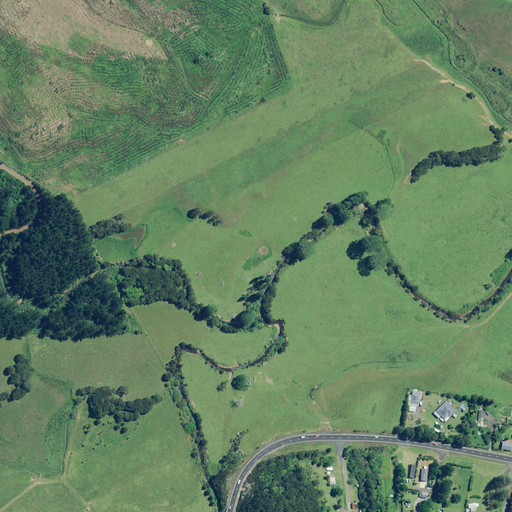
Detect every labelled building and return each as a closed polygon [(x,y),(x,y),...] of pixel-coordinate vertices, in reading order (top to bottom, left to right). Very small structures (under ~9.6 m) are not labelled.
[(415,392),(412,391),(411,396),(409,396),(407,405),(410,406),(408,414),(414,415),(414,412),(415,412),(416,407),(417,404),(418,404),(420,394),(415,393),(415,392)] [(378,405),(371,403),(369,415),(376,416),(378,405)] [(451,416),(450,416),(455,411),(451,406),(448,408),(446,405),(438,411),(443,417),(444,416),(447,420),(451,416)] [(511,410),(502,408),(500,416),(510,418),(511,410)] [(501,449),(510,451),(510,452),(511,451),(511,442),(511,443),(502,442),(501,449)] [(475,503),(468,504),(468,508),(470,508),(471,511),(476,510),(475,503)]
